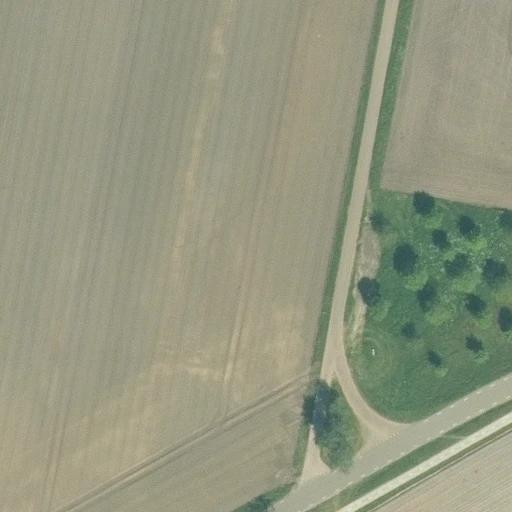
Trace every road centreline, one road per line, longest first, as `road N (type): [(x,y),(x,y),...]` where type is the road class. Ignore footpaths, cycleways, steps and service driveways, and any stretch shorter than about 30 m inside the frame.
road 1 (unclassified): [(329,349),(389,0)]
road 2 (unclassified): [(306,496),(329,349)]
road 3 (tertiary): [(511,386),(396,448)]
road 4 (unclassified): [(396,448),(356,407),(329,349)]
